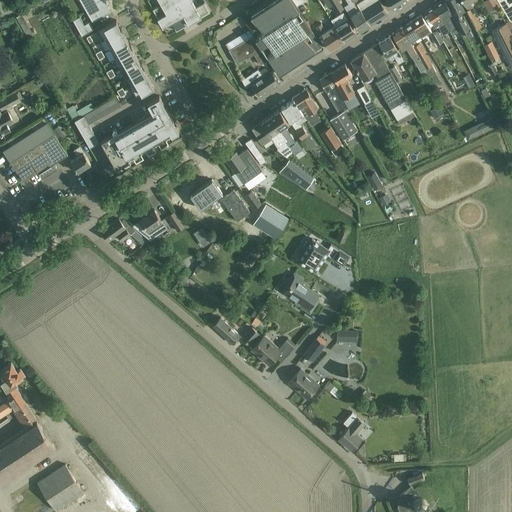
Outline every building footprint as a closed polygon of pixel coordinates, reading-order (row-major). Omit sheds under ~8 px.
[(112,11),(105,0),(80,0),(93,22),(112,11)] [(179,6),(175,0),(159,0),(162,4),(153,9),(158,18),(179,6)] [(210,12),(205,2),(196,7),(192,0),(189,0),(179,6),(184,15),(189,24),(210,12)] [(297,6),(293,0),(274,0),(251,15),(254,19),(263,28),(267,32),(300,10),(297,6)] [(344,8),(338,0),(329,0),(337,13),(344,8)] [(371,24),(358,3),(351,0),(350,0),(346,0),(355,13),(351,15),(355,22),(360,30),(371,24)] [(388,13),(383,4),(380,0),(362,0),(358,3),(371,24),(388,13)] [(388,0),(388,1),(393,9),(407,0),(388,0)] [(443,0),(435,5),(444,21),(445,22),(450,31),(458,27),(453,17),(453,16),(445,0),(443,0)] [(459,0),(445,0),(453,16),(453,17),(458,27),(462,33),(470,29),(462,12),(464,11),(459,0)] [(462,0),(466,5),(465,5),(468,11),(472,8),(474,7),(470,2),(472,0),(462,0)] [(501,4),(498,0),(483,0),(490,11),(501,4)] [(498,0),(501,4),(510,20),(511,19),(511,4),(511,5),(508,0),(498,0)] [(33,3),(25,7),(28,12),(36,8),(33,3)] [(435,5),(426,11),(436,28),(439,26),(444,36),(450,32),(450,31),(445,22),(444,21),(435,5)] [(178,19),(184,15),(179,6),(158,18),(163,27),(172,22),(177,31),(183,27),(178,19)] [(345,41),(357,33),(343,12),(335,17),(331,19),(335,25),(345,41)] [(22,13),(16,17),(28,38),(34,35),(31,29),(22,13)] [(431,29),(421,14),(411,21),(420,36),(431,29)] [(322,46),(303,16),(298,19),(311,41),(309,43),(316,50),(322,46)] [(82,35),(94,29),(90,22),(85,25),(80,17),(74,20),(82,35)] [(260,31),(263,28),(254,19),(247,25),(254,35),(261,47),(268,43),(260,31)] [(117,20),(99,30),(105,40),(122,30),(117,20)] [(420,36),(411,21),(402,27),(411,43),(426,69),(429,75),(433,74),(431,71),(435,69),(432,65),(433,64),(420,42),(415,45),(412,40),(420,36)] [(511,64),(511,31),(511,28),(508,22),(492,30),(510,66),(511,64)] [(331,50),(345,41),(335,25),(327,30),(323,23),(316,27),(331,50)] [(411,43),(402,27),(392,33),(403,50),(407,47),(421,72),(426,69),(411,43)] [(128,39),(122,30),(105,40),(110,49),(128,39)] [(438,31),(432,34),(440,49),(442,48),(446,46),(443,41),(438,31)] [(289,71),(303,62),(302,60),(316,51),(316,50),(309,43),(301,34),(267,56),(269,59),(280,75),(288,69),(289,71)] [(262,64),(269,59),(267,56),(261,47),(254,35),(229,50),(236,63),(247,57),(255,53),(262,64)] [(394,40),(391,35),(390,35),(379,42),(387,55),(388,55),(391,60),(396,58),(399,63),(405,60),(394,41),(394,40)] [(448,38),(443,41),(446,46),(452,57),(452,56),(457,54),(448,38)] [(133,48),(128,39),(110,49),(115,58),(133,48)] [(491,41),(484,45),(492,59),(499,56),(491,41)] [(381,52),(376,44),(351,60),(357,68),(363,79),(364,78),(366,82),(368,83),(373,79),(373,78),(371,74),(376,71),(380,78),(375,81),(397,120),(413,111),(397,81),(390,68),(381,52)] [(138,58),(133,48),(115,58),(121,68),(138,58)] [(144,67),(138,58),(121,68),(126,77),(144,67)] [(352,74),(346,63),(331,73),(337,83),(335,84),(342,99),(354,93),(345,78),(352,74)] [(488,66),(493,75),(498,72),(494,63),(488,66)] [(397,81),(402,78),(395,65),(390,68),(397,81)] [(269,66),(262,70),(264,74),(250,83),(259,97),(280,83),(269,66)] [(149,77),(144,67),(126,77),(131,87),(149,77)] [(337,83),(331,73),(320,80),(338,114),(330,119),(343,139),(357,130),(344,110),(347,108),(342,99),(335,84),(337,83)] [(154,86),(149,77),(131,87),(137,96),(154,86)] [(364,85),(357,89),(365,103),(372,100),(364,85)] [(319,117),(315,111),(319,108),(307,88),(292,97),(294,99),(299,107),(307,119),(311,125),(317,122),(315,119),(319,117)] [(0,107),(2,111),(20,100),(16,94),(0,102),(0,107)] [(179,130),(160,96),(148,102),(154,112),(109,137),(109,136),(101,141),(118,170),(131,162),(129,158),(134,156),(136,160),(144,155),(142,151),(147,148),(149,153),(157,148),(154,144),(159,141),(161,145),(169,141),(165,134),(170,131),(172,135),(179,130)] [(307,119),(299,107),(294,99),(281,107),(291,122),(295,120),(298,124),(299,123),(300,124),(307,119)] [(68,108),(67,108),(74,121),(75,120),(95,109),(91,102),(77,110),(74,105),(73,105),(68,108)] [(440,105),(430,111),(435,118),(444,113),(440,105)] [(280,108),(271,115),(289,140),(287,141),(290,145),(295,142),(285,127),(290,123),(285,117),(280,108)] [(0,135),(10,130),(7,123),(12,121),(7,111),(2,114),(0,111),(0,135)] [(99,142),(94,133),(84,115),(75,121),(90,148),(99,142)] [(289,140),(271,115),(252,128),(262,144),(273,136),(279,146),(276,149),(280,152),(290,145),(287,141),(289,140)] [(54,163),(68,154),(47,122),(44,117),(31,126),(34,131),(4,150),(18,172),(19,172),(24,180),(38,171),(41,177),(56,167),(54,163)] [(53,129),(60,141),(66,137),(58,126),(53,129)] [(304,126),(297,130),(302,138),(309,133),(304,126)] [(331,126),(320,133),(330,149),(341,142),(331,126)] [(294,151),(290,145),(280,152),(287,157),(294,151)] [(79,172),(91,164),(84,152),(83,152),(79,146),(74,150),(78,156),(71,160),(79,172)] [(256,147),(251,150),(255,156),(260,152),(256,147)] [(237,151),(226,158),(244,183),(263,170),(248,148),(239,154),(237,151)] [(289,158),(279,171),(305,189),(313,177),(289,158)] [(219,183),(222,179),(216,174),(212,178),(219,183)] [(212,179),(190,194),(200,208),(219,195),(221,198),(224,196),(222,194),(212,179)] [(224,196),(221,198),(237,221),(250,212),(234,189),(233,190),(225,195),(224,196)] [(255,208),(261,203),(252,191),(245,195),(255,208)] [(280,206),(286,209),(291,199),(286,196),(280,206)] [(267,203),(253,223),(277,239),(290,218),(267,203)] [(133,225),(132,226),(150,239),(167,228),(155,209),(141,218),(142,220),(134,225),(133,226),(133,225)] [(184,226),(174,211),(167,216),(178,230),(184,226)] [(120,218),(102,231),(109,240),(117,234),(122,240),(130,234),(143,245),(147,241),(135,231),(125,218),(121,221),(120,218)] [(203,227),(196,231),(205,245),(211,240),(203,227)] [(336,239),(344,242),(349,230),(341,227),(336,239)] [(313,239),(299,260),(316,271),(327,254),(333,258),(344,265),(350,256),(331,244),(328,248),(313,239)] [(250,263),(246,269),(254,274),(257,268),(250,263)] [(310,311),(317,302),(314,300),(319,293),(301,282),(303,279),(294,274),(289,282),(292,283),(286,292),(303,303),(302,306),(310,311)] [(186,276),(181,282),(186,286),(190,280),(186,276)] [(257,305),(251,314),(255,316),(263,302),(258,299),(255,304),(257,305)] [(221,317),(220,318),(214,325),(233,343),(240,335),(221,317)] [(256,317),(251,324),(256,327),(261,320),(256,317)] [(252,328),(243,338),(249,344),(259,333),(252,328)] [(358,343),(359,333),(338,332),(338,342),(358,343)] [(294,346),(293,344),(286,339),(279,348),(264,335),(252,349),(259,356),(260,355),(264,358),(263,359),(269,364),(276,357),(281,361),(294,346)] [(325,344),(317,338),(304,354),(313,360),(325,344)] [(9,400),(0,405),(0,418),(13,410),(25,428),(0,444),(0,479),(2,483),(56,449),(14,385),(17,383),(16,381),(25,376),(21,369),(18,371),(18,370),(17,371),(11,362),(0,369),(0,373),(5,380),(2,382),(6,387),(5,388),(10,396),(8,397),(9,400)] [(319,384),(301,368),(289,382),(297,388),(300,390),(300,391),(307,398),(319,384)] [(330,382),(326,388),(337,397),(342,392),(330,382)] [(365,389),(360,394),(366,400),(372,395),(365,389)] [(362,438),(356,432),(355,431),(359,426),(361,427),(365,423),(353,412),(344,422),(349,427),(339,438),(352,449),(362,438)] [(65,464),(37,482),(15,497),(20,504),(42,490),(56,511),(84,492),(65,464)] [(407,478),(409,484),(425,479),(423,472),(407,478)] [(423,497),(422,497),(411,486),(400,496),(398,506),(399,511),(426,511),(427,510),(428,509),(428,508),(428,507),(429,506),(429,505),(428,504),(428,503),(428,502),(428,501),(427,500),(426,499),(425,498),(424,498),(423,497)] [(446,504),(448,511),(454,510),(452,502),(446,504)]
